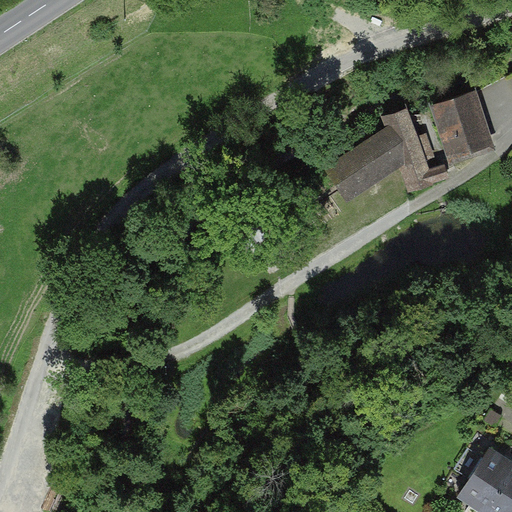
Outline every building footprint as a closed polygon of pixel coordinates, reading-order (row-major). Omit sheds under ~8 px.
[(331,29),(315,37),(322,50),(337,43),(331,29)] [(493,148),(473,90),(427,106),(447,164),(493,148)] [(385,123),(332,158),(354,195),(403,165),(412,190),(437,182),(436,179),(448,174),(444,160),(431,164),(409,100),(381,111),(385,123)] [(324,199),(310,177),(261,209),(275,231),(324,199)] [(511,468),(486,453),(460,496),(485,511),(511,468)] [(511,511),(511,468),(485,511),(486,511),(511,511)]
